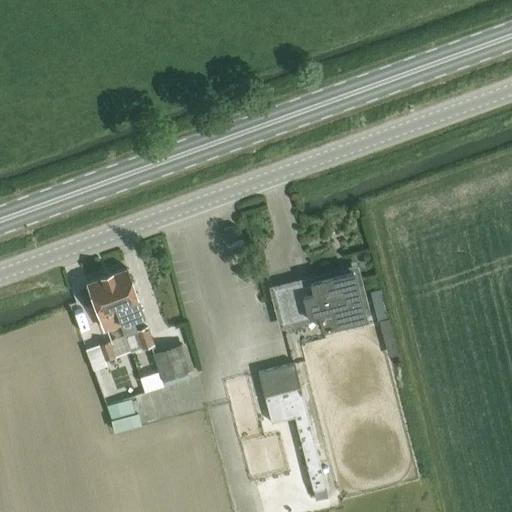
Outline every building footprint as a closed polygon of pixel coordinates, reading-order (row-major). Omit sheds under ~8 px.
[(111,273),(106,274),(124,324),(129,336),(137,333),(142,348),(156,343),(149,325),(138,329),(135,320),(146,316),(129,269),(114,274),(111,273)] [(320,315),(323,329),(366,318),(354,271),(302,284),(301,282),(274,289),(283,324),(320,315)] [(100,279),(88,283),(105,331),(121,325),(125,335),(126,337),(129,336),(124,324),(106,274),(101,276),(100,279)] [(381,289),(371,292),(382,333),(392,330),(381,289)] [(110,340),(99,344),(105,360),(106,360),(116,356),(110,340)] [(153,353),(162,379),(189,370),(181,344),(153,353)] [(295,364),(259,373),(271,422),(285,418),(295,416),(314,491),(327,488),(295,364)] [(138,410),(111,417),(114,429),(141,421),(138,410)]
